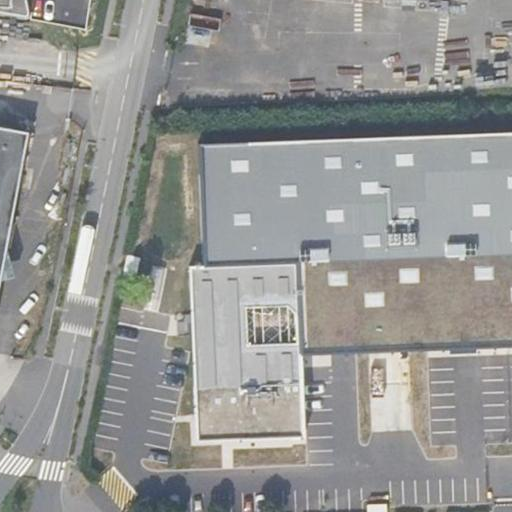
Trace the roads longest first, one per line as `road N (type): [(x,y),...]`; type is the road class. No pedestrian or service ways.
road 1 (unclassified): [(146,0),(47,439)]
road 2 (unknown): [(229,75),(380,82),(411,71),(418,56),(409,25),(389,18),(270,10),(242,19),(231,33)]
road 3 (unknown): [(231,33),(229,75),(0,61)]
